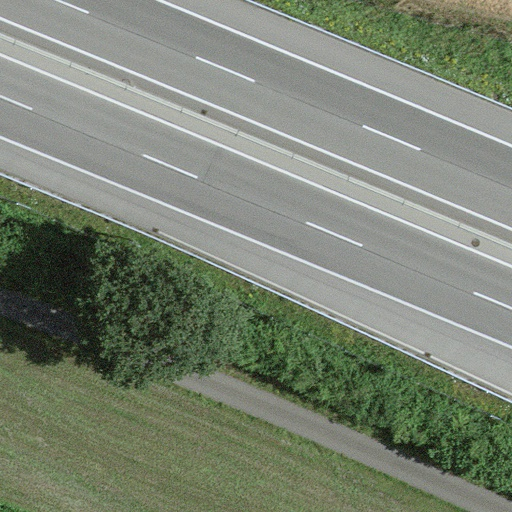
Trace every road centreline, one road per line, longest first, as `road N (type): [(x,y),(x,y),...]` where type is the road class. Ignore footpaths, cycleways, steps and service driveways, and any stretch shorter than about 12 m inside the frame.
road 1 (motorway): [(0,106),(511,316)]
road 2 (unclassified): [(0,303),(497,511)]
road 3 (motorway): [(511,184),(53,0)]
